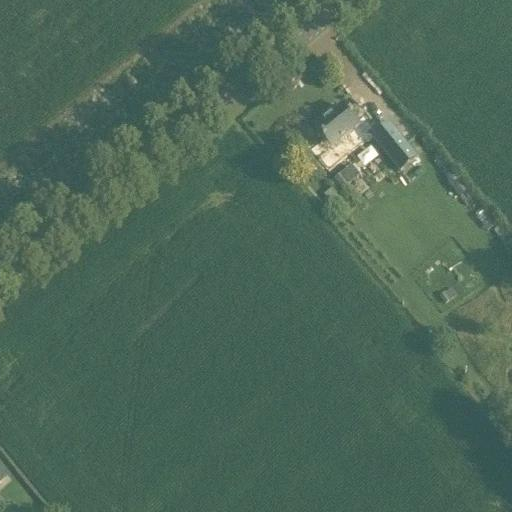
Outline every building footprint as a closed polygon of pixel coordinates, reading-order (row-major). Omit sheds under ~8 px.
[(320,138),(306,150),(328,177),(371,140),(371,139),(376,134),(360,115),(353,121),(344,110),(316,133),(320,138)] [(376,134),(371,139),(371,140),(400,174),(418,160),(388,124),(376,134)] [(359,179),(350,169),(347,172),(334,183),(345,196),(350,191),(348,188),(359,179)] [(447,179),(449,186),(459,198),(468,191),(453,174),(447,179)] [(444,295),(440,298),(445,305),(449,302),(444,295)]
